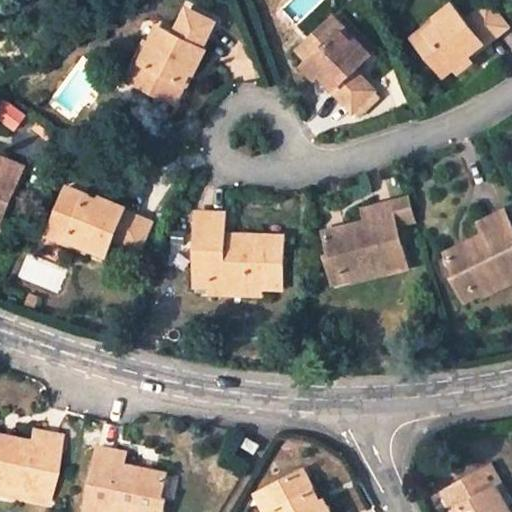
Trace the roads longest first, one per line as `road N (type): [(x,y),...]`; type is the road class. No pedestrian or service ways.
road 1 (residential): [(0,329),(140,377),(251,396),(362,402)]
road 2 (residential): [(303,167),(357,162),(511,92)]
road 3 (residential): [(303,167),(256,171),(229,163),(216,142),(222,117),(243,105),(271,108),(290,135)]
road 4 (residential): [(362,402),(511,380)]
